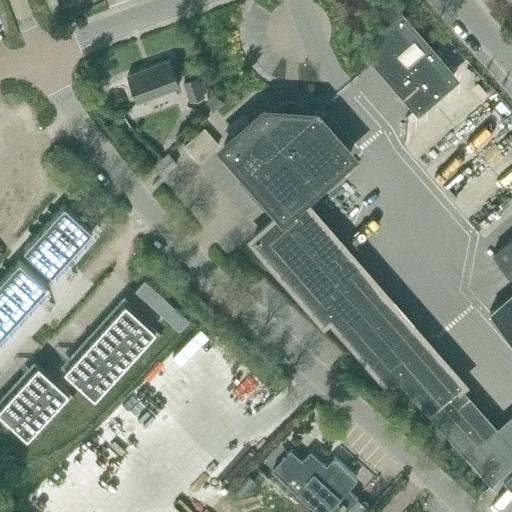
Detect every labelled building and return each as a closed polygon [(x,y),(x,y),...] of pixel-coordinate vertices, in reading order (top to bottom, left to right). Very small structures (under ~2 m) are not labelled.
[(378,34),(376,58),(418,106),(454,75),(401,14),(378,34)] [(169,58),(127,73),(137,100),(179,85),(169,58)] [(197,76),(183,81),(190,100),(204,96),(197,76)] [(216,94),(207,102),(214,109),(223,101),(216,94)] [(282,211),(301,196),(351,153),(315,111),(264,108),(223,144),(282,211)] [(169,153),(153,166),(161,175),(176,162),(169,153)] [(431,345),(301,196),(282,211),(252,237),(324,320),(330,315),(388,382),(431,345)] [(67,205),(27,249),(55,274),(95,230),(67,205)] [(511,234),(493,252),(511,274),(511,234)] [(22,260),(0,283),(0,339),(49,286),(22,260)] [(142,282),(135,289),(179,330),(186,323),(142,282)] [(155,328),(125,301),(64,367),(94,395),(155,328)] [(68,390),(38,363),(0,404),(0,410),(27,435),(68,390)] [(511,463),(511,417),(496,431),(458,387),(457,386),(430,409),(493,482),(511,463)] [(291,451),(273,470),(317,511),(345,511),(357,499),(346,488),(356,477),(335,457),(327,465),(310,450),(301,460),(291,451)] [(511,467),(502,478),(511,487),(511,467)] [(254,478),(263,487),(270,480),(261,472),(254,478)] [(292,511),(299,506),(290,498),(283,505),(290,511),(292,511)]
